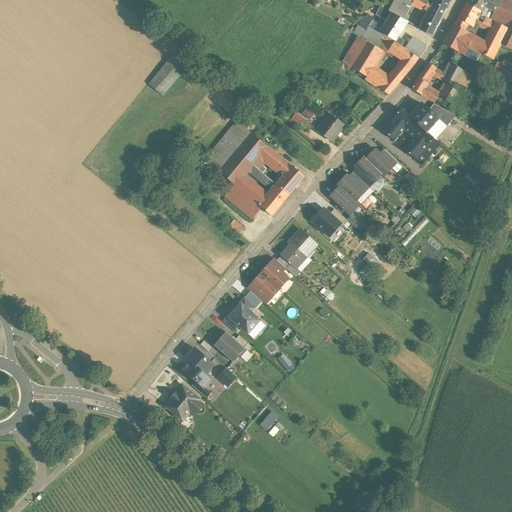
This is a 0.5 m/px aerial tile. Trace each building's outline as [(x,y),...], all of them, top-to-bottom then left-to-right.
[(397,0),(391,12),(398,16),(404,19),(412,2),(413,0),(397,0)] [(429,1),(427,0),(413,0),(412,2),(429,11),(433,3),(429,1)] [(451,0),(428,0),(429,1),(433,3),(447,9),(451,0)] [(468,0),(466,4),(479,10),(481,11),(478,17),(476,21),(480,23),(484,18),(491,21),(496,11),(491,8),(493,0),(468,0)] [(511,4),(502,0),(493,0),(491,8),(496,11),(491,21),(484,18),(480,23),(492,29),(495,23),(506,29),(499,43),(499,44),(511,49),(511,4)] [(447,9),(433,3),(429,11),(423,22),(436,29),(447,9)] [(479,10),(466,4),(454,26),(469,34),(475,23),(476,21),(478,17),(476,16),(479,10)] [(390,12),(382,8),(378,15),(386,20),(388,17),(390,12)] [(407,22),(390,12),(386,20),(379,33),(385,36),(395,41),(394,43),(399,46),(402,40),(397,37),(407,22)] [(379,33),(368,26),(371,21),(364,17),(354,33),(358,36),(367,41),(378,48),(385,36),(379,33)] [(480,23),(476,21),(475,23),(478,25),(478,26),(489,33),(492,29),(480,23)] [(436,29),(423,22),(419,29),(432,36),(436,29)] [(506,29),(495,23),(492,29),(489,33),(484,43),(485,43),(479,53),(492,59),(499,44),(499,43),(506,29)] [(469,34),(454,26),(444,44),(464,56),(464,55),(469,47),(479,53),(485,43),(484,43),(469,34)] [(367,41),(358,36),(343,62),(350,67),(367,41)] [(395,41),(385,36),(378,48),(382,51),(386,53),(394,43),(395,41)] [(426,46),(412,36),(403,49),(418,58),(426,46)] [(367,41),(350,67),(366,77),(373,67),(382,51),(378,48),(367,41)] [(399,46),(394,43),(386,53),(391,57),(393,54),(403,60),(395,70),(403,77),(412,67),(418,58),(403,49),(399,46)] [(479,53),(469,47),(464,55),(464,56),(475,62),(476,60),(475,60),(479,53)] [(190,65),(176,53),(151,83),(165,95),(190,65)] [(511,66),(506,63),(503,67),(498,75),(511,83),(511,66)] [(428,65),(418,78),(415,82),(411,89),(434,102),(438,94),(426,87),(428,83),(433,74),(447,82),(453,85),(454,85),(462,70),(452,64),(446,75),(428,65)] [(503,67),(499,65),(494,73),(498,75),(503,67)] [(389,77),(373,67),(366,77),(365,79),(388,95),(398,83),(389,77)] [(403,77),(395,70),(389,77),(398,83),(403,77)] [(453,85),(447,82),(440,95),(452,102),(460,89),(454,85),(453,85)] [(428,110),(421,104),(410,117),(426,132),(437,119),(438,118),(428,110)] [(455,116),(433,104),(428,110),(438,118),(437,119),(446,127),(455,116)] [(416,160),(435,140),(426,132),(410,117),(401,110),(383,130),(394,140),(403,129),(413,138),(404,149),(416,160)] [(343,125),(329,114),(316,130),(330,141),(343,125)] [(311,126),(302,119),(298,124),(307,131),(311,126)] [(446,127),(437,119),(426,132),(435,140),(446,127)] [(205,160),(220,172),(252,134),(237,122),(205,160)] [(267,147),(252,134),(239,150),(253,163),(267,147)] [(253,163),(252,165),(258,170),(266,161),(273,152),(267,147),(253,163)] [(239,150),(220,172),(234,185),(235,185),(242,176),(247,170),(252,165),(253,163),(239,150)] [(380,155),(375,150),(366,159),(381,174),(383,176),(392,167),(380,155)] [(397,162),(384,151),(380,155),(392,167),(397,162)] [(273,152),(266,161),(271,165),(279,157),(273,152)] [(279,157),(271,165),(277,170),(284,161),(279,157)] [(381,174),(366,159),(364,157),(355,167),(357,169),(372,183),(381,174)] [(303,177),(284,161),(277,170),(285,176),(280,182),(276,186),(288,196),(303,177)] [(258,170),(252,165),(247,170),(260,182),(259,183),(267,190),(270,189),(272,191),(276,186),(272,182),(258,170)] [(372,183),(357,169),(353,174),(368,188),(372,183)] [(368,188),(353,174),(349,178),(364,192),(368,188)] [(267,197),(242,176),(235,185),(259,206),(267,197)] [(364,192),(349,178),(347,176),(337,185),(339,187),(340,187),(355,202),(355,201),(364,192)] [(235,185),(234,185),(225,195),(252,218),(261,207),(259,206),(235,185)] [(288,196),(276,186),(272,191),(267,197),(259,206),(261,207),(272,216),(288,196)] [(355,202),(340,187),(339,187),(331,197),(350,214),(359,205),(355,201),(355,202)] [(329,215),(323,209),(311,222),(329,238),(341,225),(329,215)] [(334,210),(329,215),(341,225),(343,227),(348,222),(334,210)] [(365,225),(354,215),(348,221),(359,231),(365,225)] [(243,229),(232,221),(228,227),(238,235),(243,229)] [(317,245),(299,230),(288,243),(291,245),(281,256),(289,264),(296,269),(317,245)] [(368,254),(363,260),(368,265),(371,260),(373,258),(368,254)] [(285,269),(275,259),(271,264),(281,273),(282,271),(283,272),(285,269)] [(375,264),(371,260),(368,265),(365,268),(368,271),(375,264)] [(271,264),(270,263),(261,274),(279,290),(288,279),(281,273),(271,264)] [(453,265),(445,263),(439,278),(447,281),(453,265)] [(296,269),(289,264),(285,269),(296,278),(300,273),(296,269)] [(365,278),(369,274),(363,270),(360,273),(365,278)] [(279,290),(261,274),(251,285),(252,285),(262,294),(269,300),(279,290)] [(262,294),(252,285),(248,289),(258,298),(262,294)] [(324,289),(322,292),(331,300),(335,296),(328,289),(327,291),(324,289)] [(239,303),(240,304),(251,313),(256,308),(244,298),(239,303)] [(260,321),(251,313),(240,304),(229,318),(241,328),(248,334),(260,321)] [(320,313),(326,317),(329,314),(323,309),(320,313)] [(236,334),(241,328),(229,318),(228,317),(223,322),(236,334)] [(235,340),(226,332),(214,346),(233,362),(245,349),(235,340)] [(239,336),(235,340),(245,349),(248,352),(252,348),(239,336)] [(213,349),(204,341),(200,345),(209,353),(213,349)] [(201,353),(200,353),(195,349),(186,358),(190,362),(204,374),(213,365),(206,358),(205,357),(201,353)] [(278,359),(289,373),(294,368),(283,354),(278,359)] [(204,374),(190,362),(183,370),(190,377),(190,378),(194,381),(195,381),(196,382),(203,388),(204,387),(210,380),(204,374)] [(236,377),(226,368),(217,378),(227,387),(236,377)] [(204,387),(203,388),(196,382),(192,386),(206,398),(210,393),(204,387)] [(197,399),(182,386),(177,392),(177,394),(178,395),(173,401),(173,400),(172,400),(171,400),(170,401),(165,407),(182,420),(192,409),(196,413),(202,405),(196,400),(197,399)] [(270,399),(283,410),(286,406),(274,395),(270,399)] [(269,419),(262,426),(270,433),(274,429),(270,426),(280,415),(274,410),(269,408),(264,416),(269,419)] [(222,450),(214,448),(212,456),(220,458),(222,450)]
